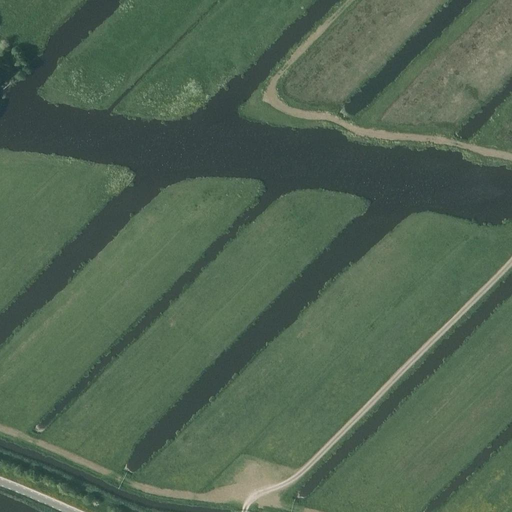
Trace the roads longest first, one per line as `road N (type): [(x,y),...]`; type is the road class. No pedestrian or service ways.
road 1 (track): [(350,0),(279,74),(269,89),(276,102),(354,129),(511,156)]
road 2 (track): [(511,262),(306,470),(290,484),(260,489),(245,511)]
